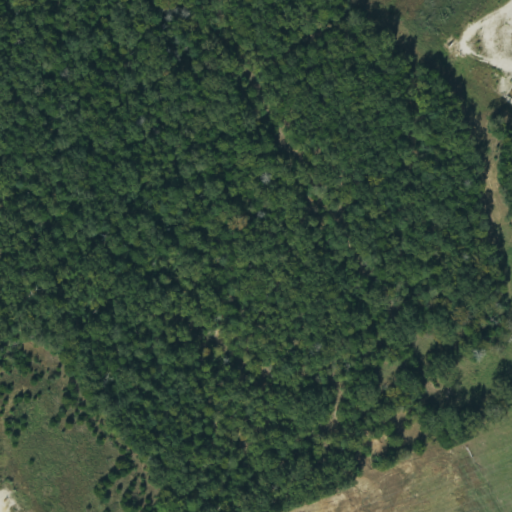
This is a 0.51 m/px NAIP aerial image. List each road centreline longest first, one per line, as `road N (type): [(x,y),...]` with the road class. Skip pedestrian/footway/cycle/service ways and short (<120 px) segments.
road 1 (residential): [(499,511),(424,384),(452,0)]
road 2 (residential): [(424,384),(325,370),(116,250),(0,199)]
